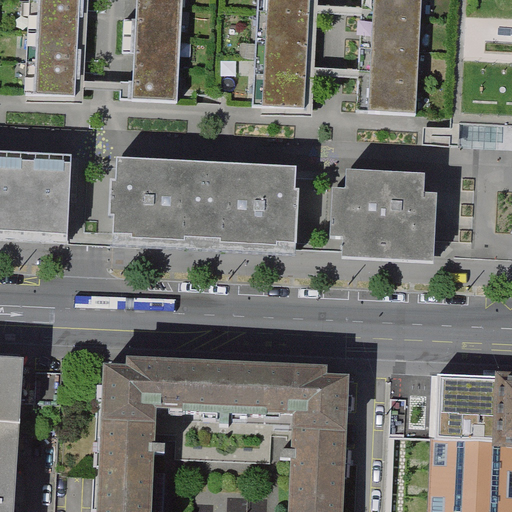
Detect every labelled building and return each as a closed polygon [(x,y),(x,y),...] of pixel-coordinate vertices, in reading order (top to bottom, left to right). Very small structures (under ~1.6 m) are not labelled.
[(78,0),(38,0),(34,99),(74,101),(78,0)] [(181,0),(138,0),(133,98),(176,101),(181,0)] [(308,0),(261,0),(256,113),(302,116),(308,0)] [(416,0),(369,0),(363,116),(410,118),(416,0)] [(511,0),(416,0),(410,118),(511,122),(511,0)] [(0,156),(0,245),(61,248),(66,159),(0,156)] [(147,163),(117,162),(115,246),(144,247),(235,250),(293,252),(295,168),(246,166),(147,163)] [(383,176),(347,174),(346,192),(333,192),(331,238),(345,239),(344,258),(383,260),(432,262),(435,198),(422,197),(423,178),(383,176)] [(31,354),(0,352),(0,425),(27,427),(31,354)] [(321,371),(129,363),(129,373),(106,372),(100,511),(339,511),(345,382),(320,381),(321,371)] [(498,440),(501,379),(455,377),(441,389),(439,437),(498,440)] [(511,379),(501,379),(498,440),(498,447),(511,447),(511,379)] [(0,425),(0,511),(22,511),(27,427),(0,425)] [(511,511),(511,447),(498,447),(498,440),(439,437),(434,511),(511,511)]
